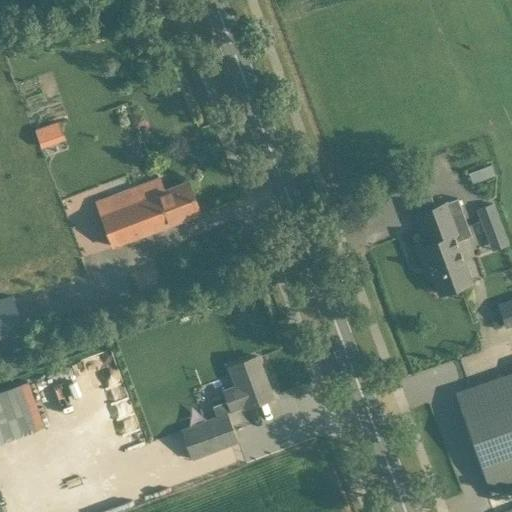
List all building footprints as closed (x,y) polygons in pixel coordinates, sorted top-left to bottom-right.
[(0,118),(15,115),(0,64),(0,118)] [(111,102),(47,117),(52,139),(63,137),(66,148),(119,136),(111,102)] [(24,131),(0,137),(0,194),(29,187),(22,161),(31,159),(24,131)] [(489,162),(466,169),(469,181),(493,174),(489,162)] [(96,201),(112,246),(182,220),(201,213),(189,180),(164,190),(159,178),(140,185),(96,201)] [(431,196),(414,202),(418,213),(416,214),(427,244),(446,236),(444,230),(447,228),(450,235),(453,234),(453,232),(459,229),(454,216),(463,213),(457,198),(448,202),(435,207),(435,206),(431,196)] [(44,198),(0,209),(0,267),(59,251),(44,198)] [(493,203),(476,209),(481,221),(498,215),(493,203)] [(498,215),(481,221),(485,233),(502,227),(498,215)] [(427,244),(417,247),(425,267),(429,265),(440,293),(458,286),(471,282),(457,244),(456,242),(472,236),(468,226),(459,229),(453,232),(453,234),(450,235),(447,228),(444,230),(446,236),(427,244)] [(0,364),(17,359),(13,347),(28,342),(13,295),(0,298),(0,364)] [(181,430),(191,459),(239,441),(228,412),(245,406),(245,407),(273,397),(257,356),(230,366),(237,386),(225,391),(228,400),(213,406),(217,416),(181,430)] [(511,374),(456,393),(492,495),(511,488),(511,374)]
